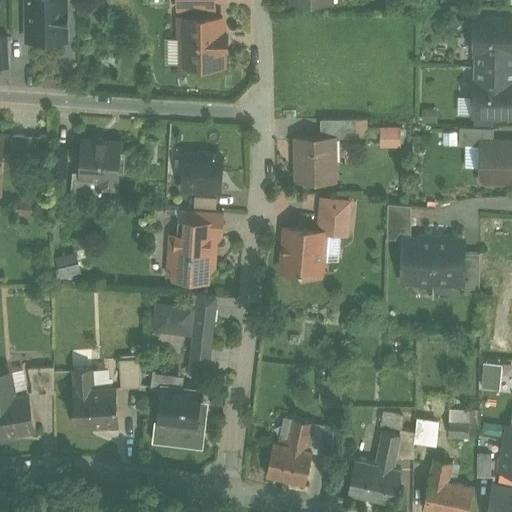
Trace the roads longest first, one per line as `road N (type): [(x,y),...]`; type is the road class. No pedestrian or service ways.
road 1 (residential): [(227,498),(262,195),(260,118)]
road 2 (residential): [(260,118),(0,102)]
road 3 (residential): [(227,498),(114,477),(0,479)]
